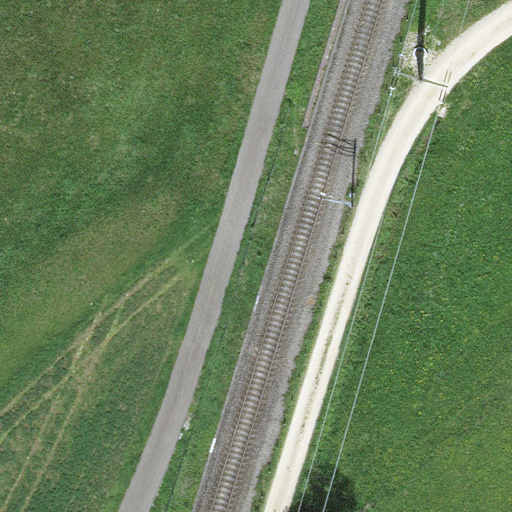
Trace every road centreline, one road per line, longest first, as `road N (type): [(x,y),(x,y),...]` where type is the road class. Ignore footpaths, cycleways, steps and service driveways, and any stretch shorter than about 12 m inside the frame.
road 1 (track): [(511,13),(455,51),(372,189),(275,511)]
road 2 (track): [(295,0),(181,396),(132,511)]
